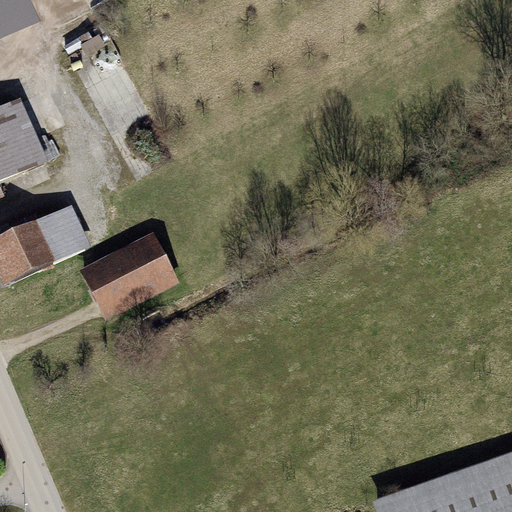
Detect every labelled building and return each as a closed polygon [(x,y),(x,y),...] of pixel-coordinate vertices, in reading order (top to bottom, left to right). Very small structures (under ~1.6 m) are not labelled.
[(0,0),(0,49),(41,31),(27,0),(0,0)] [(24,107),(0,116),(0,189),(49,170),(24,107)] [(74,211),(0,245),(0,276),(8,292),(93,252),(74,211)] [(156,237),(83,272),(109,324),(181,288),(156,237)] [(511,511),(511,456),(374,504),(377,511),(511,511)]
